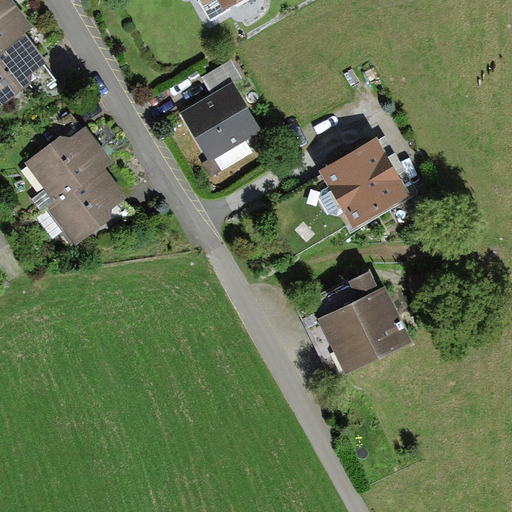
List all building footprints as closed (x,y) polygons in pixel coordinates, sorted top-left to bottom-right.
[(0,0),(0,56),(26,37),(32,33),(7,0),(0,0)] [(198,0),(204,8),(215,1),(223,15),(249,0),(198,0)] [(0,109),(30,87),(33,75),(47,65),(26,37),(0,56),(0,109)] [(212,97),(180,116),(210,166),(263,134),(234,86),(241,81),(230,63),(201,80),(212,97)] [(243,96),(253,111),(266,104),(256,88),(243,96)] [(105,172),(112,167),(86,130),(70,142),(61,139),(24,166),(53,205),(73,190),(75,194),(105,172)] [(376,145),(320,177),(334,200),(353,232),(409,199),(376,145)] [(53,205),(47,209),(75,248),(111,223),(113,210),(126,201),(105,172),(75,194),(73,190),(53,205)] [(435,275),(409,276),(410,296),(436,294),(435,275)] [(345,381),(412,348),(385,295),(379,298),(369,278),(350,288),(358,305),(318,325),(345,381)]
